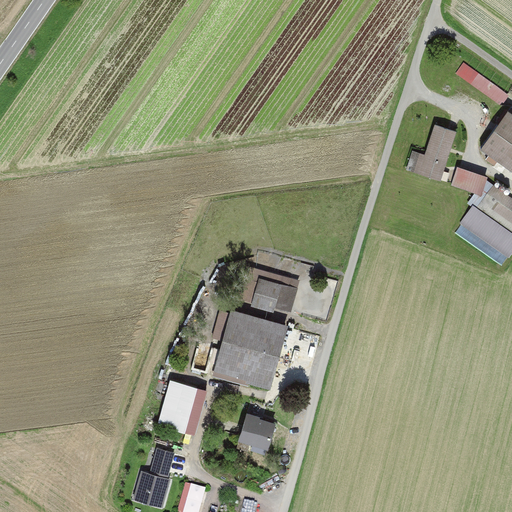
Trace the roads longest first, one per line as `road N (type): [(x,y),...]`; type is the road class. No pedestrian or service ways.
road 1 (track): [(444,0),(376,185),(285,511)]
road 2 (track): [(286,506),(203,478),(192,463),(217,384),(266,398),(302,362),(324,368)]
road 3 (track): [(217,384),(187,369),(219,300),(335,331)]
